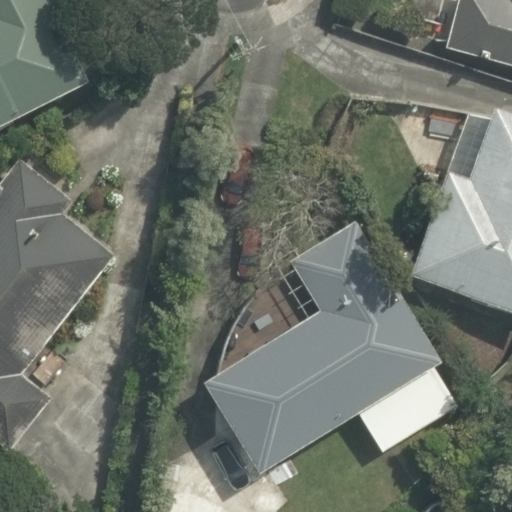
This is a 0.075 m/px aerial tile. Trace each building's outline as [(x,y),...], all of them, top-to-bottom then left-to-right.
[(0,0),(0,118),(87,76),(49,0),(0,0)] [(511,0),(458,0),(447,45),(511,61),(511,0)] [(410,272),(511,306),(511,110),(494,105),(469,178),(446,170),(410,272)] [(0,434),(7,440),(50,388),(20,364),(113,249),(61,208),(70,198),(17,155),(0,176),(0,434)] [(202,375),(258,465),(355,405),(382,448),(458,401),(432,359),(439,354),(354,217),(290,256),(319,303),(202,375)]
